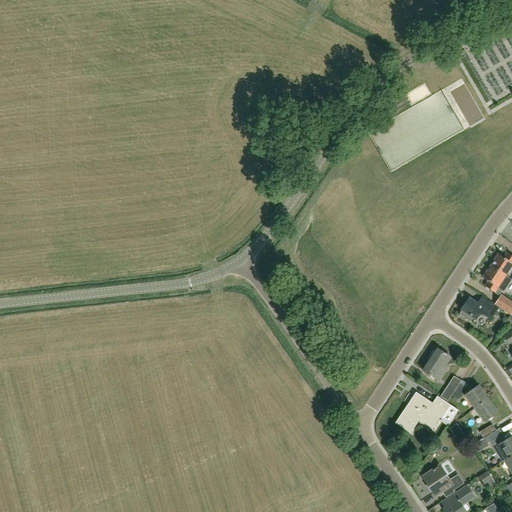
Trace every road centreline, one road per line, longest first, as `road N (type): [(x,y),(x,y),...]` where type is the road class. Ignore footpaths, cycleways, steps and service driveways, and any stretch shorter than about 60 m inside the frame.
road 1 (unclassified): [(0,304),(190,282),(240,261)]
road 2 (unclassified): [(240,261),(382,86)]
road 3 (unclassified): [(357,426),(240,261)]
road 4 (unclassified): [(509,0),(399,65),(382,86)]
road 5 (unclassified): [(382,86),(511,11)]
road 6 (residential): [(431,316),(511,202)]
road 7 (residential): [(357,426),(431,316)]
